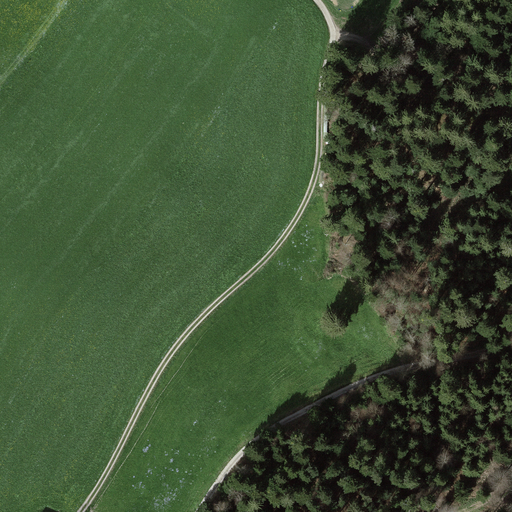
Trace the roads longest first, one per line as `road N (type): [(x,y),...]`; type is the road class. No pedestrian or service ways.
road 1 (track): [(316,0),(331,40),(312,188),(279,243),(193,326),(151,381),(83,511)]
road 2 (track): [(511,342),(406,367),(280,423),(245,447),(198,511)]
